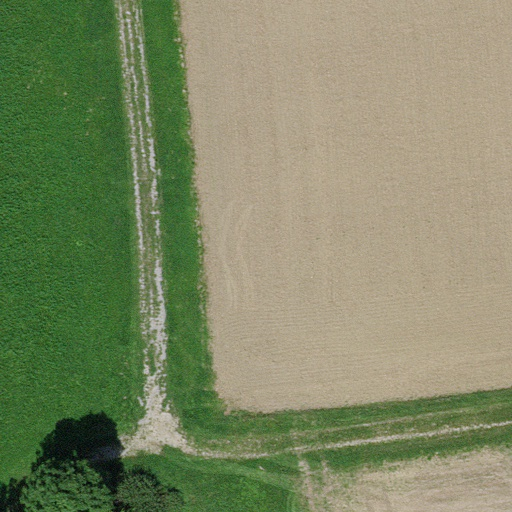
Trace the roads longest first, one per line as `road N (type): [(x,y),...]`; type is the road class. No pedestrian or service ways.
road 1 (track): [(9,511),(48,482),(127,453),(511,400)]
road 2 (track): [(127,453),(154,412),(157,326),(125,0)]
